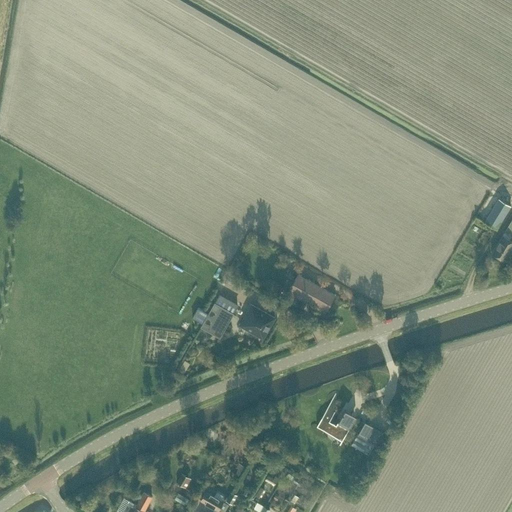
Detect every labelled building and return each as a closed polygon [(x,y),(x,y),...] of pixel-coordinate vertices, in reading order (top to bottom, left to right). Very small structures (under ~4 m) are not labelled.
[(484,221),(497,229),(511,206),(498,198),(484,221)] [(505,260),(509,254),(511,255),(511,252),(511,219),(505,231),(506,232),(504,234),(492,253),(505,260)] [(326,312),(336,294),(298,273),(288,291),(289,292),(287,296),(293,299),(296,295),(313,305),(311,308),(316,311),(318,308),(326,312)] [(201,326),(201,327),(221,337),(235,313),(215,302),(209,313),(203,323),(201,326)] [(264,339),(276,317),(251,303),(239,325),(264,339)] [(199,307),(193,317),(198,320),(203,323),(209,313),(203,310),(199,307)] [(317,426),(342,440),(340,443),(356,416),(345,409),(336,425),(334,424),(335,423),(333,422),(333,423),(330,421),(335,412),(327,407),(317,426)] [(368,455),(382,431),(365,421),(351,445),(368,455)] [(275,461),(273,464),(281,469),(283,466),(275,461)] [(186,487),(192,478),(183,472),(177,482),(186,487)] [(260,486),(255,494),(259,497),(264,488),(260,486)] [(232,504),(238,495),(231,490),(226,500),(232,504)] [(149,511),(146,510),(153,496),(145,491),(136,506),(128,502),(122,511),(149,511)] [(224,511),(229,504),(208,492),(203,501),(216,509),(213,511),(224,511)] [(258,502),(254,508),(261,511),(264,505),(258,502)]
